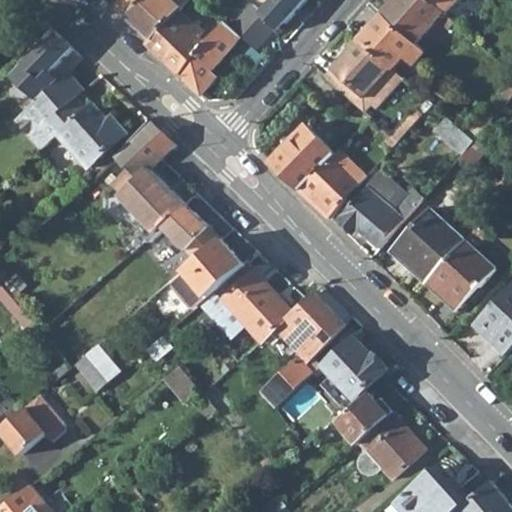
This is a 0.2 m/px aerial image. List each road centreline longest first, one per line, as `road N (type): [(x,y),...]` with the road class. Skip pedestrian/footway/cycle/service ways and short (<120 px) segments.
road 1 (secondary): [(215,147),(511,446)]
road 2 (secondary): [(61,0),(215,147)]
road 3 (residential): [(215,147),(345,0)]
